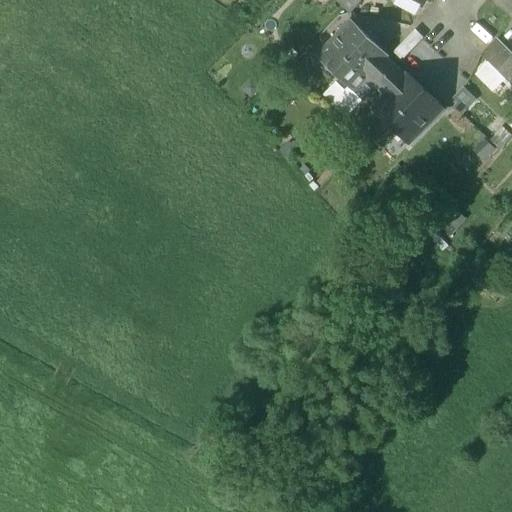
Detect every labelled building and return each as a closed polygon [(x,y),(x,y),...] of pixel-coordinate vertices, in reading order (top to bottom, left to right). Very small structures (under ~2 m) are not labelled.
[(363,0),(337,0),(351,13),(363,0)] [(408,0),(396,0),(395,5),(415,13),(419,4),(408,0)] [(389,56),(351,20),(317,56),(354,92),(367,79),(376,87),(396,67),(387,58),(389,56)] [(511,53),(497,39),(481,55),(497,70),(511,55),(511,53)] [(511,55),(497,70),(511,85),(511,55)] [(396,67),(376,87),(386,96),(372,110),(409,145),(444,109),(407,74),(405,76),(396,67)] [(465,87),(451,104),(465,115),(479,98),(465,87)] [(460,167),(472,178),(485,164),(474,153),(460,167)] [(453,221),(444,213),(436,222),(446,230),(453,221)] [(460,214),(446,230),(453,237),(468,221),(460,214)] [(478,254),(465,266),(493,299),(507,287),(478,254)]
